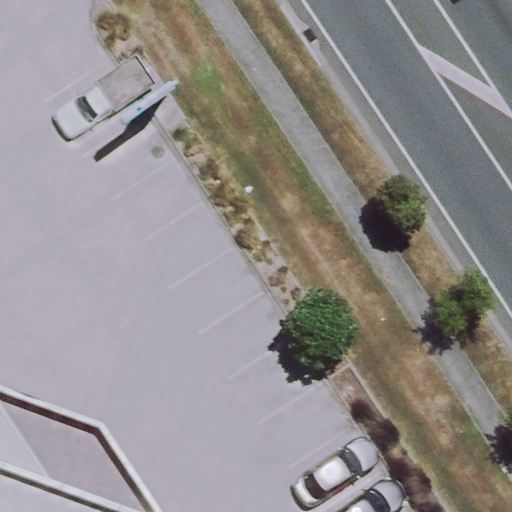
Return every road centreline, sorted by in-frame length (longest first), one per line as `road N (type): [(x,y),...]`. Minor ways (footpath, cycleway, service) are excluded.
road 1 (unknown): [(0,319),(128,511)]
road 2 (secondary): [(409,0),(511,155)]
